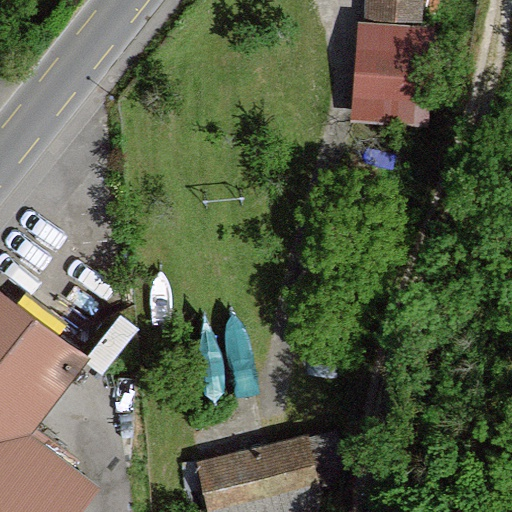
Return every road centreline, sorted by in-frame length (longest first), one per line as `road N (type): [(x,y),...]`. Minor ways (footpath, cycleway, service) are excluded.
road 1 (track): [(357,511),(407,299),(464,151),(504,0)]
road 2 (tertiary): [(127,0),(0,160)]
